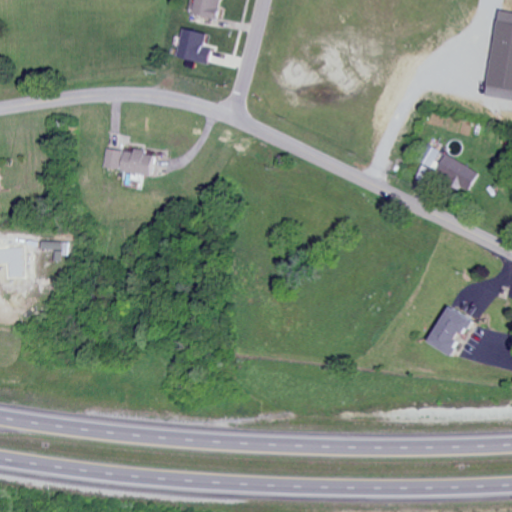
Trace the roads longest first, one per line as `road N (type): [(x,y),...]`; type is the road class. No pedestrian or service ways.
road 1 (residential): [(0,107),(99,94),(185,100),(266,130),(511,251)]
road 2 (trunk): [(0,458),(279,489),(511,486)]
road 3 (trunk): [(511,442),(247,441),(0,414)]
